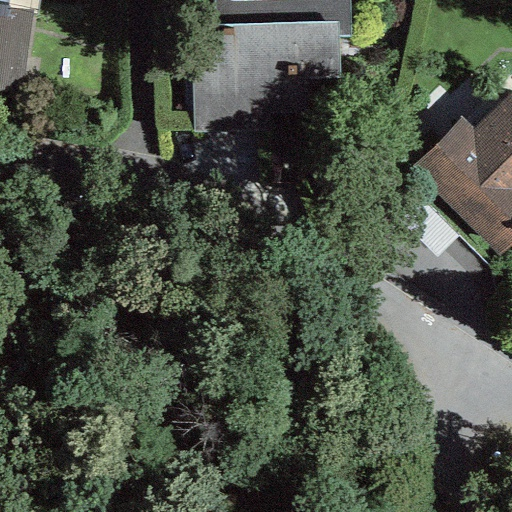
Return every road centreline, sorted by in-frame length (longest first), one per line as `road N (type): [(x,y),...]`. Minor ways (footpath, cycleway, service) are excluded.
road 1 (residential): [(488,373),(321,253),(124,167),(0,154)]
road 2 (residential): [(488,373),(459,449),(477,511)]
